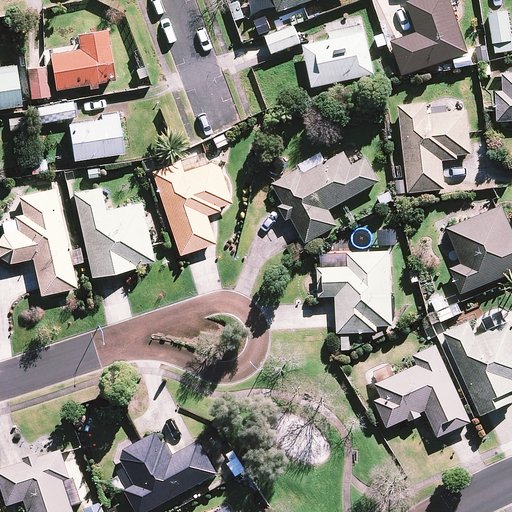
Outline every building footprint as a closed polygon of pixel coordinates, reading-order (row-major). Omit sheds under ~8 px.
[(272,0),(278,15),(322,0),(272,0)] [(390,45),(402,79),(468,56),(448,0),(419,0),(411,3),(405,5),(416,36),(390,45)] [(494,55),(511,52),(511,47),(507,14),(488,17),(494,55)] [(302,48),(312,91),(374,77),(362,27),(328,34),(330,42),(315,45),(302,48)] [(265,40),(272,57),(300,46),(299,45),(293,29),(265,40)] [(49,56),(55,92),(87,86),(88,91),(97,89),(96,85),(114,82),(105,31),(76,36),(78,51),(49,56)] [(0,110),(20,108),(14,67),(0,69),(0,110)] [(49,97),(45,68),(26,71),(30,99),(49,97)] [(511,76),(501,77),(502,93),(494,94),(495,112),(496,125),(511,123),(511,76)] [(37,109),(40,125),(75,119),(72,102),(37,109)] [(427,105),(397,108),(407,196),(445,192),(442,164),(457,162),(457,158),(471,157),(466,113),(428,117),(427,105)] [(73,162),(123,155),(117,114),(100,116),(100,121),(68,125),(73,162)] [(329,212),(380,184),(366,160),(352,168),(344,154),(301,178),(298,172),(276,184),(272,186),(283,206),(278,209),(286,224),(291,221),(305,246),(338,228),(329,212)] [(151,174),(178,257),(214,245),(205,216),(219,212),(217,207),(230,203),(218,167),(209,164),(181,173),(179,165),(151,174)] [(76,289),(54,189),(17,197),(21,216),(14,217),(17,232),(2,235),(0,238),(0,259),(9,265),(31,261),(39,297),(76,289)] [(73,195),(91,279),(135,269),(135,266),(153,262),(141,204),(104,212),(99,189),(73,195)] [(450,271),(460,296),(511,275),(511,232),(502,208),(446,230),(461,266),(450,271)] [(393,328),(389,253),(347,255),(348,269),(317,270),(319,300),(335,299),(337,336),(378,334),(377,329),(393,328)] [(464,314),(459,304),(432,317),(437,328),(464,314)] [(466,323),(440,334),(477,416),(477,417),(511,402),(508,394),(511,392),(511,330),(508,322),(473,338),(466,323)] [(468,425),(433,347),(410,357),(414,367),(373,386),(379,400),(372,403),(384,430),(406,421),(407,424),(419,418),(418,415),(423,413),(435,440),(468,425)] [(129,488),(142,511),(147,511),(222,471),(203,438),(178,452),(171,439),(167,442),(161,430),(128,448),(124,458),(125,458),(139,483),(129,488)] [(28,500),(31,511),(77,511),(67,480),(74,477),(66,451),(65,449),(43,456),(42,453),(26,458),(27,461),(0,469),(0,472),(11,505),(28,500)] [(87,508),(89,511),(106,511),(102,502),(87,508)]
